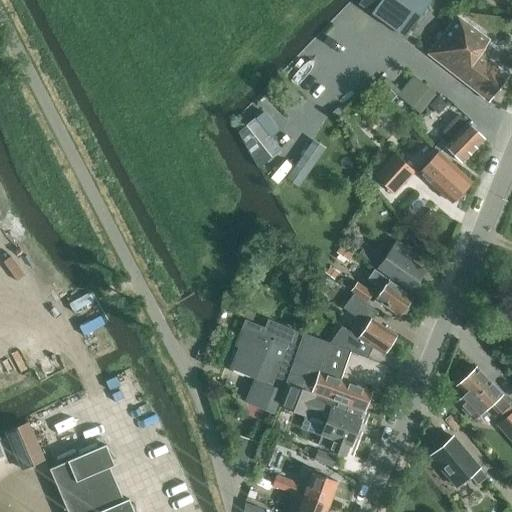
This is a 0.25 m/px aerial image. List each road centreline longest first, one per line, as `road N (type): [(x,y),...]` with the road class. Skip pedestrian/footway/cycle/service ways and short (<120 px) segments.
road 1 (unclassified): [(232,511),(199,398),(0,10)]
road 2 (tertiary): [(361,511),(511,159)]
